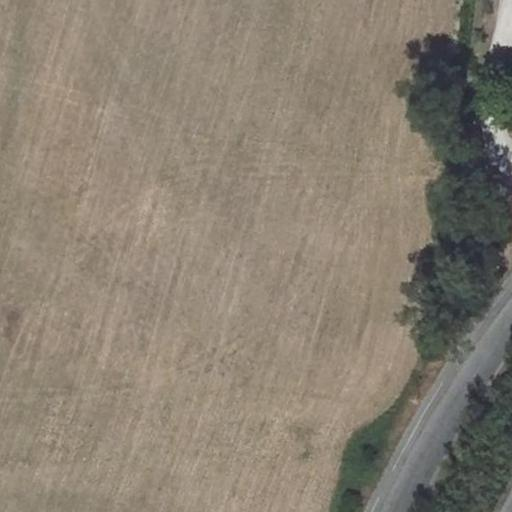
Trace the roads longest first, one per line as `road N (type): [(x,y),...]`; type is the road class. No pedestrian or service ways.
road 1 (unclassified): [(397,511),(431,443),(511,321)]
road 2 (track): [(510,0),(494,120),(511,166)]
